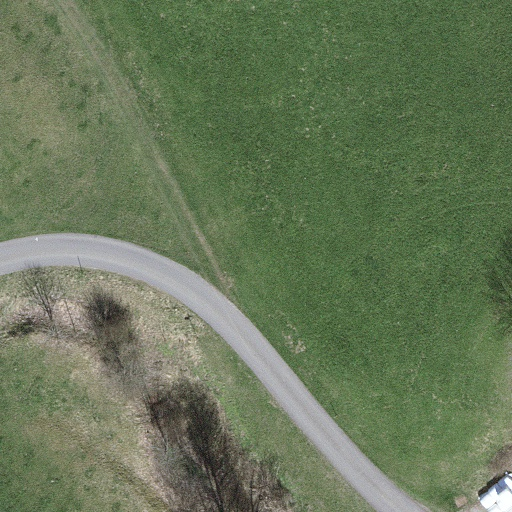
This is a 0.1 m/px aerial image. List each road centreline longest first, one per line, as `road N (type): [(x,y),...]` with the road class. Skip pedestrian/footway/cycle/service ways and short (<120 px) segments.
road 1 (unclassified): [(0,260),(42,250),(97,251),(148,266),(202,297),(396,511)]
road 2 (track): [(202,297),(197,244),(104,46),(69,0)]
